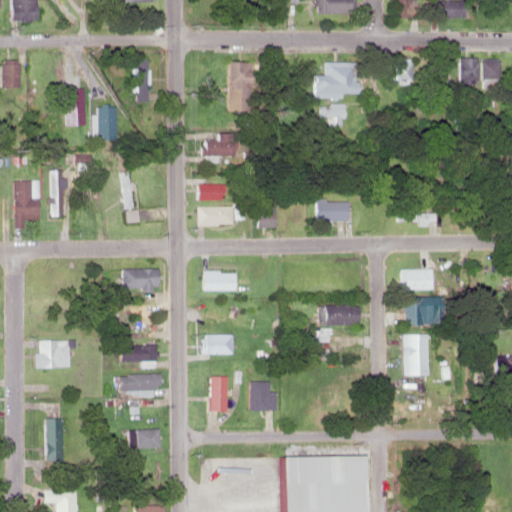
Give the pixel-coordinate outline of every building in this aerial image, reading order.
[(34,18),(34,0),(7,0),(8,19),(34,18)] [(349,11),(349,0),(313,0),(313,11),(349,11)] [(391,0),(391,18),(409,18),(409,0),(391,0)] [(429,0),(429,16),(460,16),(460,0),(429,0)] [(456,81),(476,81),(476,56),(456,56),(456,81)] [(497,56),(479,56),(479,81),(497,81),(497,56)] [(133,95),(144,95),(144,57),(133,57),(133,95)] [(391,83),(410,83),(410,58),(391,58),(391,83)] [(0,87),(17,87),(17,60),(0,60),(0,87)] [(225,109),(246,109),(246,60),(225,60),(225,109)] [(309,73),(309,96),(338,96),(338,91),(351,91),(351,60),(321,60),(321,73),(309,73)] [(64,122),(82,122),(82,87),(64,87),(64,122)] [(340,102),(321,102),(321,122),(340,122),(340,102)] [(95,105),(95,137),(114,137),(114,105),(95,105)] [(211,138),(201,138),(201,153),(231,153),(231,132),(211,132),(211,138)] [(88,152),(72,152),(72,168),(88,168),(88,152)] [(46,169),(46,214),(59,214),(59,169),(46,169)] [(124,220),(136,219),(135,206),(129,207),(125,170),(118,171),(124,220)] [(193,183),(193,198),(218,198),(218,183),(193,183)] [(91,188),(76,188),(76,217),(91,217),(91,188)] [(344,199),(314,199),(314,217),(344,217),(344,199)] [(229,204),(195,204),(195,222),(229,222),(229,204)] [(273,204),(253,204),(253,225),(273,225),(273,204)] [(431,220),(431,211),(394,211),(394,220),(431,220)] [(153,288),(153,267),(119,267),(119,288),(153,288)] [(397,287),(428,287),(428,267),(397,267),(397,287)] [(231,287),(231,269),(199,269),(199,287),(231,287)] [(47,284),(47,273),(32,273),(31,294),(41,294),(41,284),(47,284)] [(401,295),(401,322),(438,322),(438,295),(401,295)] [(150,303),(124,303),(124,329),(150,329),(150,303)] [(313,303),(313,322),(352,322),(352,303),(313,303)] [(247,326),(250,317),(205,305),(202,314),(247,326)] [(197,350),(229,350),(229,333),(197,333),(197,350)] [(423,373),(423,333),(398,333),(398,373),(423,373)] [(65,365),(65,339),(34,339),(34,365),(65,365)] [(116,359),(152,359),(152,343),(116,343),(116,359)] [(511,354),(492,354),(492,373),(511,373),(511,354)] [(115,373),(116,390),(156,390),(155,372),(115,373)] [(222,374),(206,374),(206,408),(222,408),(222,374)] [(271,390),(264,390),(264,379),(245,379),(245,408),(271,408),(271,390)] [(42,416),(42,459),(60,459),(60,416),(42,416)] [(155,427),(126,427),(126,445),(155,445),(155,427)] [(273,455),(273,511),(355,511),(355,454),(273,455)] [(53,511),(73,511),(73,487),(47,487),(47,501),(53,501),(53,511)] [(158,511),(158,503),(130,503),(130,511),(158,511)]
